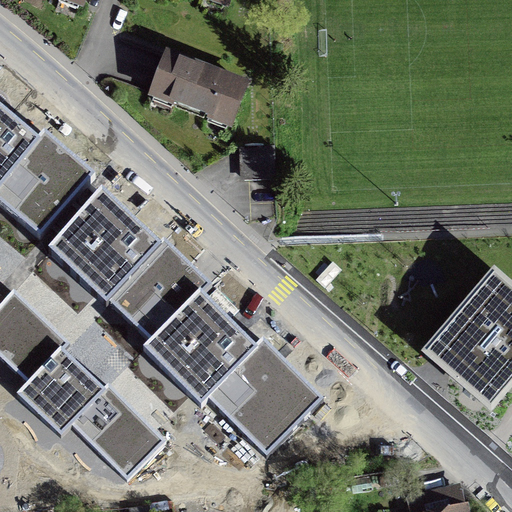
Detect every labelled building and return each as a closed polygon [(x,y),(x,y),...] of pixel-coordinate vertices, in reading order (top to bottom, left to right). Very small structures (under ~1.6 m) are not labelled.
[(245,80),(251,67),(208,46),(202,59),(245,80)] [(208,72),(167,57),(153,95),(232,124),(246,85),(208,72)] [(0,206),(41,240),(95,179),(66,154),(44,135),(37,143),(0,111),(0,206)] [(273,149),(242,151),(244,182),(275,181),(273,149)] [(159,247),(102,194),(49,254),(106,308),(110,305),(151,344),(144,351),(202,409),(208,401),(267,459),(323,402),(289,368),(263,342),(256,350),(203,298),(212,289),(182,259),(164,242),(159,247)] [(511,289),(494,273),(426,352),(437,361),(487,404),(511,375),(511,289)] [(70,346),(14,294),(0,309),(0,358),(28,386),(17,397),(61,439),(72,427),(127,482),(166,444),(108,387),(104,391),(83,371),(63,353),(70,346)] [(0,469),(0,506),(58,498),(55,479),(24,484),(21,467),(2,470),(2,469),(0,469)] [(460,511),(456,493),(410,502),(412,511),(460,511)]
